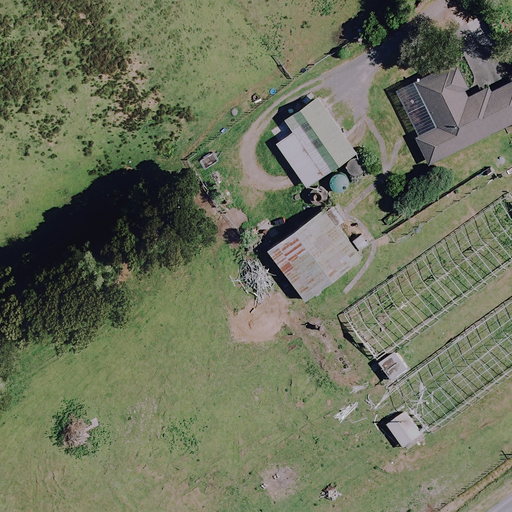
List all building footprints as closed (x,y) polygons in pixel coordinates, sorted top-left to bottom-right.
[(475,96),(461,67),(420,87),(439,127),(419,137),(431,164),(511,124),(511,82),(496,90),(495,86),(475,96)] [(358,153),(320,97),(288,119),(297,133),(280,145),(299,173),(293,176),(303,191),(358,153)] [(511,266),(511,197),(337,322),(384,389),(409,372),(394,351),(511,266)] [(363,259),(325,208),(270,248),(308,300),(363,259)] [(362,390),(205,505),(210,511),(327,511),(511,376),(511,302),(397,387),(411,407),(388,424),(362,390)]
